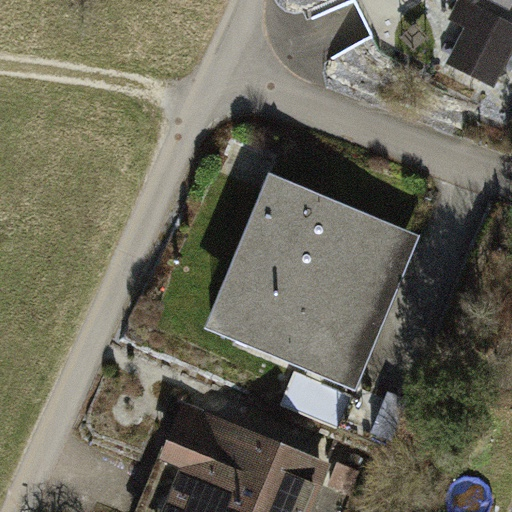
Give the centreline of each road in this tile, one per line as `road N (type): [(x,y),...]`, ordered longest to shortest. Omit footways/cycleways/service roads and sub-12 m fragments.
road 1 (residential): [(234,74),(45,511)]
road 2 (residential): [(234,74),(511,182)]
